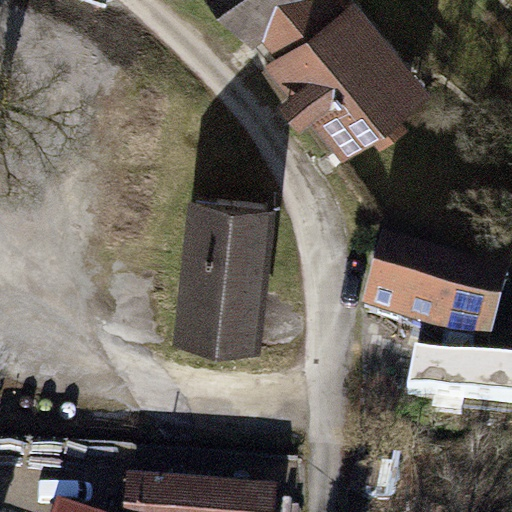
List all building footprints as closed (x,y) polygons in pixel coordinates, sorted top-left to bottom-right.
[(429,82),(356,0),(189,0),(295,120),(335,165),(429,82)] [(261,200),(170,192),(156,348),(247,356),(254,274),(261,200)] [(504,264),(386,224),(376,255),(364,288),(482,328),(504,264)] [(503,380),(380,355),(371,399),(494,424),(503,380)] [(241,511),(245,470),(107,459),(102,511),(241,511)]
